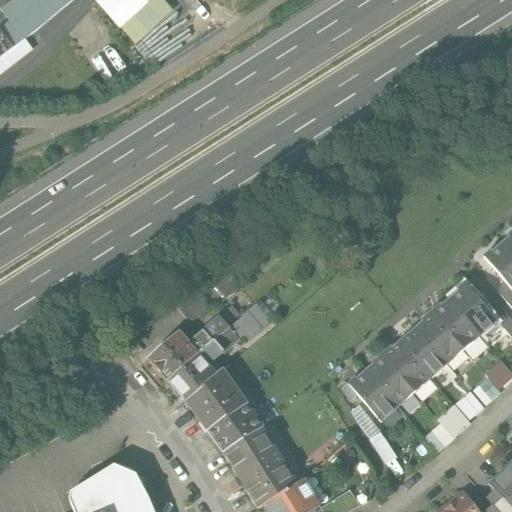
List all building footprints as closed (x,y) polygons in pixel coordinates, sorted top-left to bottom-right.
[(0,9),(10,23),(24,40),(73,0),(11,0),(0,9)] [(142,0),(96,0),(121,27),(146,5),(142,0)] [(142,0),(146,5),(121,27),(135,44),(171,12),(160,0),(142,0)] [(0,57),(23,40),(24,40),(10,23),(0,30),(0,57)] [(23,40),(0,57),(0,74),(31,50),(23,40)] [(389,142),(396,152),(405,146),(399,136),(389,142)] [(511,234),(501,244),(511,257),(511,234)] [(317,252),(327,264),(337,257),(327,244),(317,252)] [(511,291),(511,257),(501,244),(484,259),(505,282),(511,291)] [(190,271),(181,279),(187,286),(196,279),(190,271)] [(238,289),(224,271),(211,282),(226,299),(238,289)] [(511,291),(505,282),(496,290),(511,308),(511,291)] [(466,285),(449,299),(481,336),(497,322),(489,312),(466,285)] [(210,307),(196,290),(176,306),(191,323),(210,307)] [(449,299),(432,314),(464,350),(481,336),(449,299)] [(511,321),(498,305),(489,312),(497,322),(511,338),(511,336),(511,321)] [(228,329),(197,355),(208,368),(245,336),(250,342),(271,324),(255,306),(228,329)] [(432,314),(416,328),(447,365),(464,350),(432,314)] [(218,317),(187,343),(197,355),(228,329),(218,317)] [(416,328),(399,342),(430,379),(447,365),(416,328)] [(208,368),(197,355),(187,343),(177,332),(146,358),(166,382),(183,402),(214,376),(208,368)] [(399,342),(382,357),(414,393),(430,379),(399,342)] [(382,357),(365,371),(397,408),(414,393),(382,357)] [(502,368),(498,372),(507,383),(511,380),(502,368)] [(183,402),(206,431),(246,404),(221,369),(214,376),(183,402)] [(509,385),(507,383),(498,372),(496,370),(486,378),(487,379),(499,394),(509,385)] [(380,422),(397,408),(365,371),(349,385),(358,397),(380,422)] [(478,387),(490,402),(499,394),(487,379),(478,387)] [(351,403),(358,397),(349,385),(341,392),(351,403)] [(471,400),(467,403),(477,414),(481,411),(471,400)] [(478,416),(477,414),(467,403),(465,401),(456,409),(469,423),(478,416)] [(262,428),(246,404),(206,431),(222,453),(262,428)] [(470,425),(469,423),(456,409),(453,406),(437,420),(441,425),(454,440),(470,425)] [(361,427),(374,444),(382,438),(379,434),(369,421),(361,427)] [(445,447),(454,440),(441,425),(432,432),(445,447)] [(296,485),(262,428),(222,453),(256,509),(261,506),(296,485)] [(374,444),(372,445),(385,464),(395,458),(382,438),(374,444)] [(511,461),(489,483),(495,488),(511,506),(511,461)] [(70,493),(68,500),(73,511),(153,511),(149,501),(135,475),(113,466),(70,493)] [(303,481),(296,485),(261,506),(265,511),(310,511),(319,507),(303,481)] [(484,498),(491,506),(497,511),(511,511),(511,506),(495,488),(484,498)] [(320,509),(321,511),(348,511),(358,507),(348,491),(320,509)] [(476,511),(461,493),(436,511),(476,511)]
